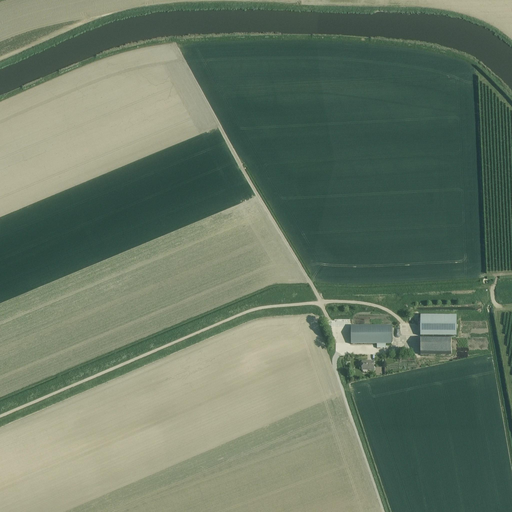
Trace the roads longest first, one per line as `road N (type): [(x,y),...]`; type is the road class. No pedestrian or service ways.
road 1 (track): [(404,325),(372,304),(264,307),(0,417)]
road 2 (track): [(175,44),(320,300),(338,353)]
road 3 (unclassified): [(383,511),(336,355)]
